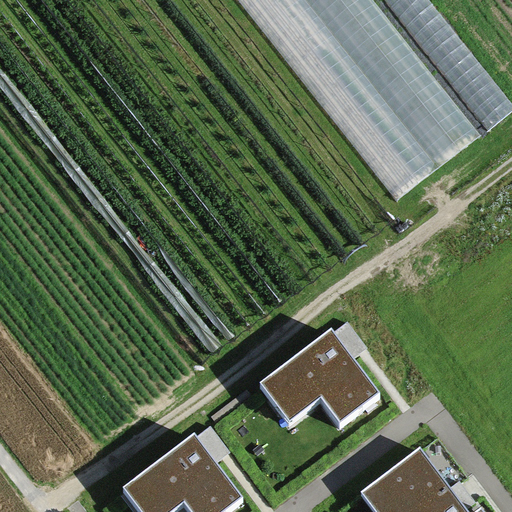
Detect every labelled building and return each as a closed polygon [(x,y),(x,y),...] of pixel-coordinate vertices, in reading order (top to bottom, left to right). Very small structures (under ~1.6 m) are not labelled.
[(281,18),(287,24),(275,30),(270,19),(269,32),(286,49),(291,60),(317,85),(342,87),(346,85),(366,86),(371,97),(379,89),(370,71),(373,22),(382,30),(399,22),(375,0),(285,0),(289,9),(281,18)] [(398,198),(482,138),(447,90),(429,103),(437,114),(428,120),(419,108),(397,123),(405,134),(370,159),(398,198)] [(260,391),(289,430),(320,406),(339,431),(380,401),(332,337),(260,391)] [(123,495),(136,511),(180,511),(183,510),(185,511),(232,511),(243,504),(194,441),(123,495)] [(461,511),(456,504),(420,457),(362,501),(370,511),(461,511)]
